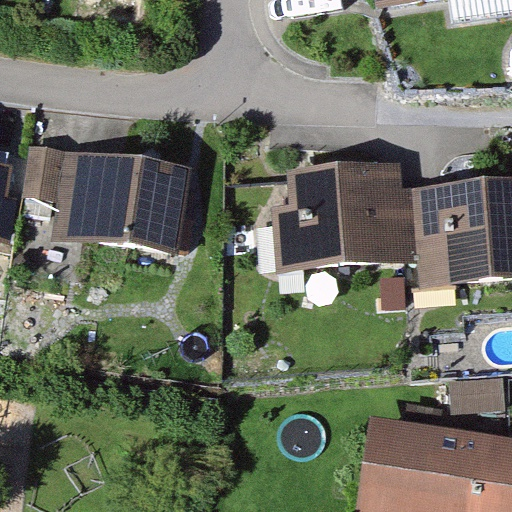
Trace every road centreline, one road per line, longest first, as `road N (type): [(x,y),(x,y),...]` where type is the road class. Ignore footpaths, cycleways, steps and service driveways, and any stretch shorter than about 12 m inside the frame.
road 1 (residential): [(221,98),(0,70)]
road 2 (residential): [(221,98),(381,112)]
